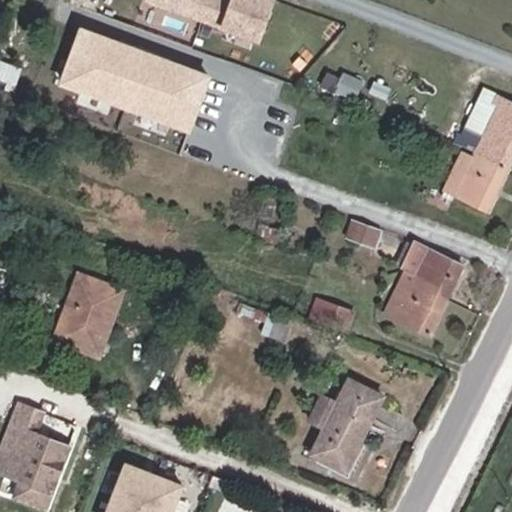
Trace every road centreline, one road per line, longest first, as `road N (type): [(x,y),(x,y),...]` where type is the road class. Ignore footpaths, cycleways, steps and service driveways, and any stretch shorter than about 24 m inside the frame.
road 1 (unknown): [(375,511),(129,423)]
road 2 (unclassified): [(511,308),(411,511)]
road 3 (unknown): [(511,66),(352,0)]
